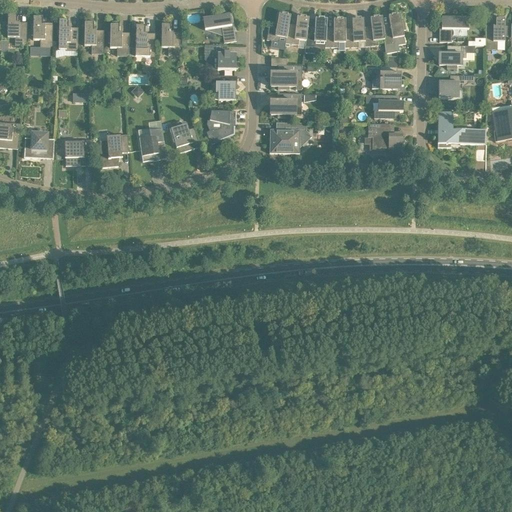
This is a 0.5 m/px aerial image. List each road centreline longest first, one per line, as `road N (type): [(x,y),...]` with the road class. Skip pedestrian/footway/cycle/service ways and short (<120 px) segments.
road 1 (primary): [(0,313),(312,269),(511,268)]
road 2 (track): [(72,361),(111,342),(324,305),(511,298)]
road 3 (residential): [(0,182),(140,194),(220,174),(241,159),(253,131),(252,0)]
road 4 (residential): [(38,0),(128,9),(213,0)]
road 5 (residential): [(431,170),(416,147),(422,0)]
